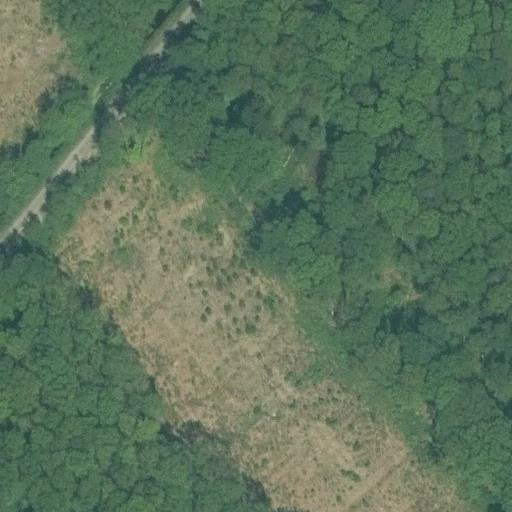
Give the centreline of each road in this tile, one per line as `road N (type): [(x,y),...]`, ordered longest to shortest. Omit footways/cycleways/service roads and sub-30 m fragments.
road 1 (track): [(174,110),(511,508)]
road 2 (unclassified): [(0,258),(209,0)]
road 3 (track): [(80,0),(174,110)]
